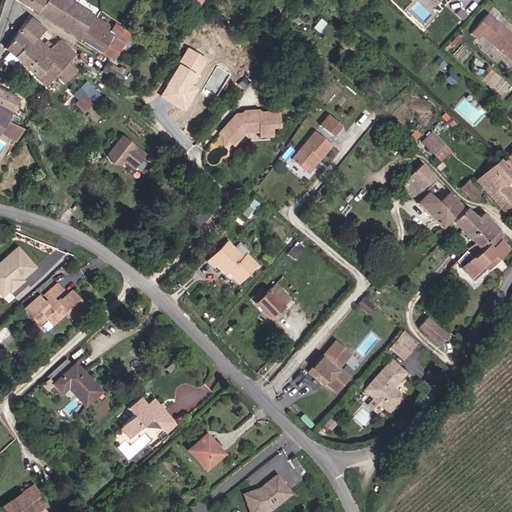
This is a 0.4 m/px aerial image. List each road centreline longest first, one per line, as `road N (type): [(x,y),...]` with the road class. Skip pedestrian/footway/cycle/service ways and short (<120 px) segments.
road 1 (tertiary): [(0,209),(64,228),(105,253),(327,463)]
road 2 (residential): [(511,275),(465,363),(414,426),(368,454),(327,463)]
